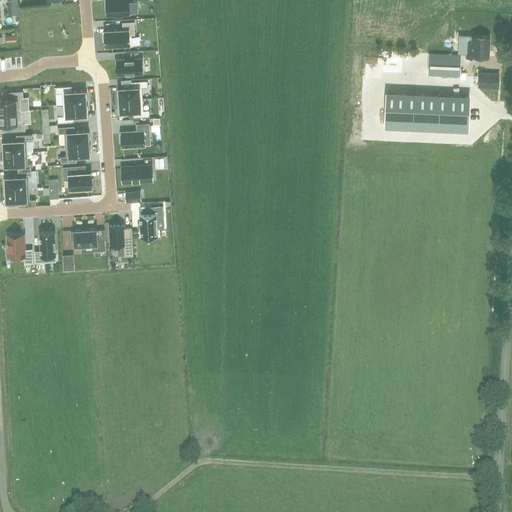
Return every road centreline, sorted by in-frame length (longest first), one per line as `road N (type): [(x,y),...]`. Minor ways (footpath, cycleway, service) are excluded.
road 1 (residential): [(0,214),(107,202),(100,80),(89,60)]
road 2 (unclassified): [(496,511),(511,259)]
